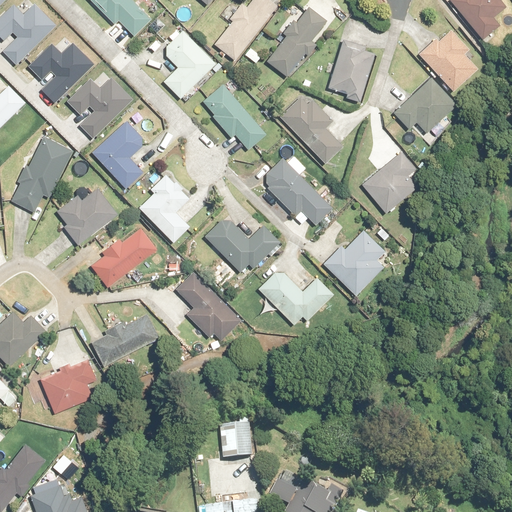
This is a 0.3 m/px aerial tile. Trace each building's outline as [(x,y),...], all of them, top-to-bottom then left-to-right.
[(129,0),(87,0),(111,25),(116,21),(131,37),(149,20),(129,0)] [(247,0),(241,8),(232,0),(231,0),(218,16),(227,24),(210,43),(232,62),(276,10),(264,0),(247,0)] [(447,0),(446,1),(478,40),(497,25),(492,18),(505,7),(499,0),(447,0)] [(3,52),(16,65),(56,26),(35,5),(24,15),(14,5),(0,18),(0,37),(1,39),(10,30),(18,38),(3,52)] [(293,23),(289,20),(279,32),(283,36),(262,60),(282,77),(302,54),(304,56),(315,44),(310,40),(324,23),(306,8),(293,23)] [(446,26),(415,54),(449,92),(475,69),(467,60),(472,55),(446,26)] [(159,53),(173,66),(159,82),(180,101),(214,63),(179,31),(159,53)] [(364,47),(339,39),(324,89),(343,94),(342,98),(358,103),(372,54),(362,52),(364,47)] [(43,92),(56,105),(96,66),(75,45),(64,55),(53,45),(30,68),(41,79),(50,70),(57,78),(43,92)] [(260,55),(250,47),(243,56),(253,64),(260,55)] [(454,105),(428,78),(390,113),(405,129),(413,122),(424,133),(454,105)] [(82,127),(95,140),(135,101),(114,79),(103,90),(93,80),(69,103),(80,114),(89,105),(97,113),(82,127)] [(215,84),(198,101),(210,114),(207,117),(228,138),(230,136),(243,150),(262,132),(215,84)] [(1,96),(0,95),(0,131),(29,102),(12,85),(1,96)] [(298,95),(276,117),(322,164),(340,146),(322,128),(330,120),(308,98),(305,102),(298,95)] [(144,143),(122,120),(88,153),(124,189),(140,173),(127,160),(144,143)] [(13,181),(17,183),(8,202),(31,213),(40,194),(48,198),(70,151),(40,136),(25,167),(21,165),(13,181)] [(413,170),(398,152),(359,184),(383,214),(410,191),(401,180),(413,170)] [(284,161),(279,157),(256,180),(293,217),(299,212),(312,225),(329,208),(297,175),(303,169),(290,155),(284,161)] [(150,193),(135,208),(170,243),(186,227),(173,213),(187,199),(163,175),(147,191),(150,193)] [(75,195),(53,211),(64,226),(59,229),(73,247),(115,215),(94,188),(78,200),(75,195)] [(222,215),(201,236),(237,273),(246,264),(250,269),(277,242),(261,226),(246,240),(222,215)] [(97,251),(101,256),(88,266),(104,288),(153,252),(138,230),(120,243),(116,237),(97,251)] [(339,246),(321,264),(352,296),(383,266),(377,259),(383,253),(361,230),(342,248),(339,246)] [(277,268),(255,289),(290,325),(299,316),(304,321),(330,296),(313,278),(299,291),(277,268)] [(190,273),(173,290),(191,308),(183,317),(214,348),(240,321),(190,273)] [(12,313),(0,322),(0,362),(5,368),(45,334),(27,314),(19,321),(12,313)] [(102,332),(104,337),(89,345),(101,368),(157,340),(145,316),(127,325),(124,320),(102,332)] [(55,369),(56,371),(37,378),(52,415),(92,399),(86,384),(96,380),(87,358),(67,366),(66,364),(55,369)] [(0,401),(7,409),(18,399),(0,380),(0,401)] [(244,418),(213,423),(220,462),(250,457),(244,418)] [(3,468),(0,465),(0,511),(15,493),(21,498),(30,487),(25,484),(43,459),(21,443),(3,468)] [(277,478),(274,477),(266,496),(284,504),(280,511),(314,511),(324,491),(280,471),(277,478)] [(58,485),(27,497),(32,511),(86,511),(78,489),(62,496),(58,485)] [(215,498),(216,503),(202,505),(202,511),(257,511),(256,497),(239,500),(238,495),(215,498)]
